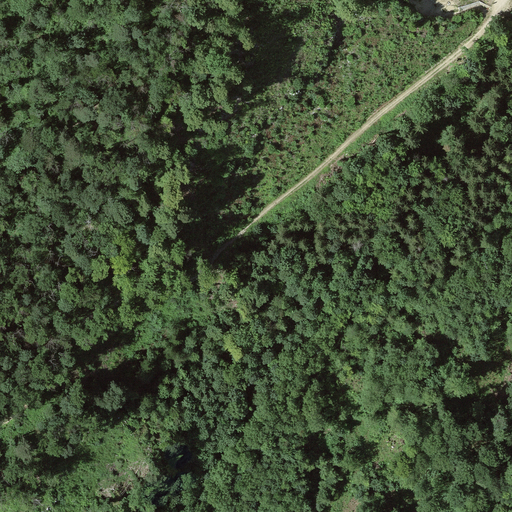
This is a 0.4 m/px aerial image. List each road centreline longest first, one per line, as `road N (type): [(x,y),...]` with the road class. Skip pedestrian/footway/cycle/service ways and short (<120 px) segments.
road 1 (track): [(509,0),(476,39),(216,254),(209,268),(122,298),(82,324),(49,379),(0,425)]
road 2 (trunk): [(511,361),(113,511)]
